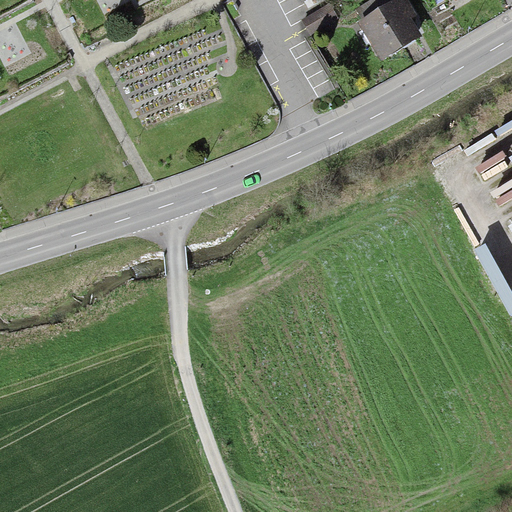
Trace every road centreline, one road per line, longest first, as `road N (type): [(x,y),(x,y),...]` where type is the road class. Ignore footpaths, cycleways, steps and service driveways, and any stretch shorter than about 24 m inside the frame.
road 1 (secondary): [(0,258),(267,166),(511,37)]
road 2 (track): [(236,511),(184,364),(174,247),(161,206)]
